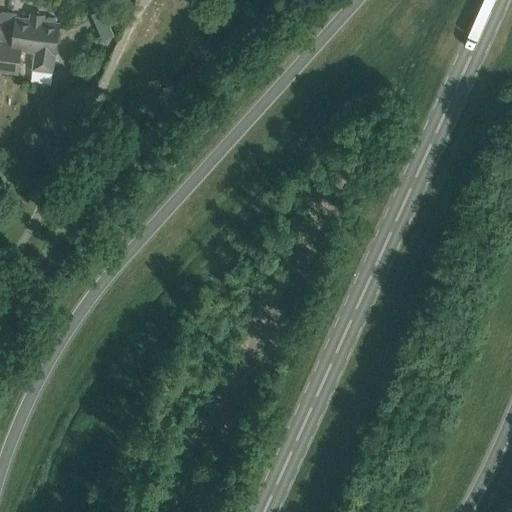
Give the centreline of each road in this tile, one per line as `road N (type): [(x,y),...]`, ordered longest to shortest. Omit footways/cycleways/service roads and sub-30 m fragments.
road 1 (primary): [(356,0),(96,291),(29,400),(0,475)]
road 2 (primary): [(265,511),(498,0)]
